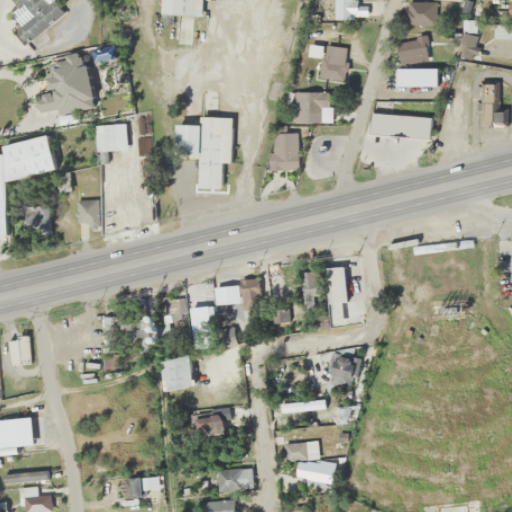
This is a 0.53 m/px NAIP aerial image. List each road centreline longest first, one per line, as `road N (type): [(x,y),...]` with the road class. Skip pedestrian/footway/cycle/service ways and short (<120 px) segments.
road 1 (trunk): [(0,298),(511,168)]
road 2 (residential): [(350,209),(373,323),(361,337),(251,349),(268,511)]
road 3 (residential): [(29,291),(76,511)]
road 4 (residential): [(350,209),(343,179),(393,0)]
